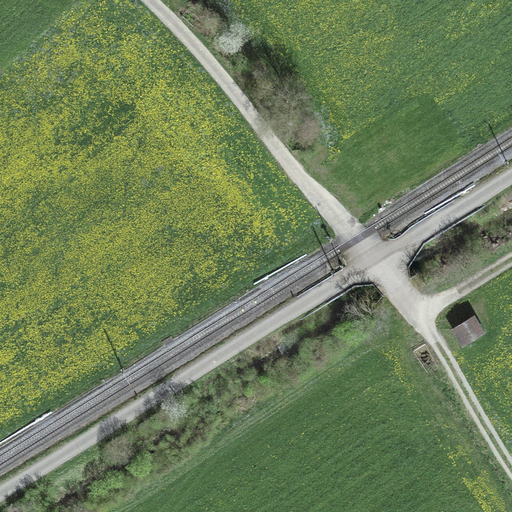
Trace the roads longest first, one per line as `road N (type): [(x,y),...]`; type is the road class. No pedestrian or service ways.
road 1 (track): [(0,500),(511,180)]
road 2 (track): [(416,311),(144,0)]
road 3 (track): [(511,470),(416,311)]
